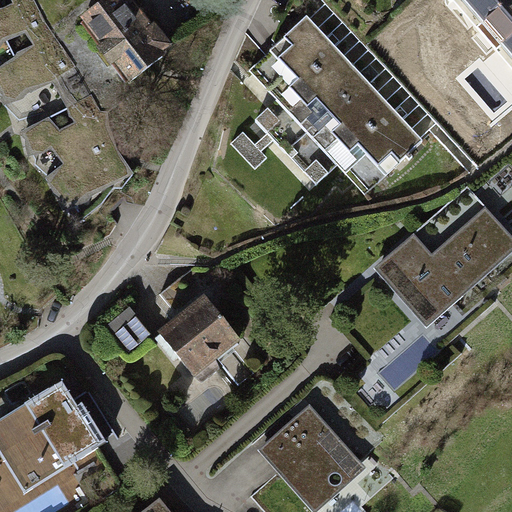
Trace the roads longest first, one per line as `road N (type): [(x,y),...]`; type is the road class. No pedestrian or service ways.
road 1 (residential): [(59,331),(146,235),(243,0)]
road 2 (residential): [(59,331),(209,511)]
